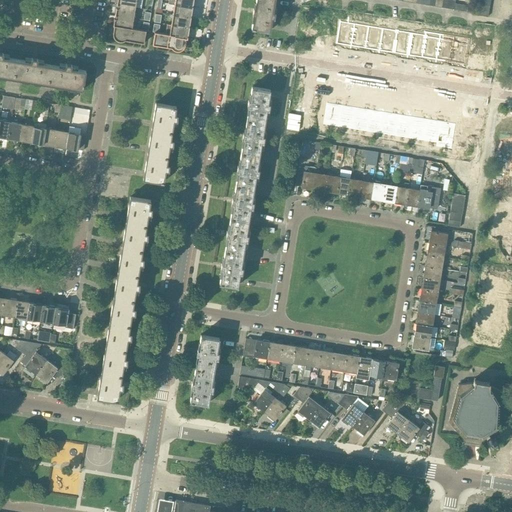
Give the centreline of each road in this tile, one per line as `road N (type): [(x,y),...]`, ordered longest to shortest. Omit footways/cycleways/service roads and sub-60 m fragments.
road 1 (residential): [(276,325),(393,344),(412,226),(295,207)]
road 2 (tertiary): [(453,476),(154,428)]
road 3 (residential): [(511,96),(217,47)]
road 4 (tertiary): [(175,309),(213,72)]
road 5 (residential): [(355,511),(146,481)]
road 6 (residential): [(0,281),(71,292),(90,175)]
road 7 (residential): [(154,428),(0,401)]
road 8 (tertiary): [(154,428),(175,309)]
road 9 (residential): [(90,175),(108,56)]
